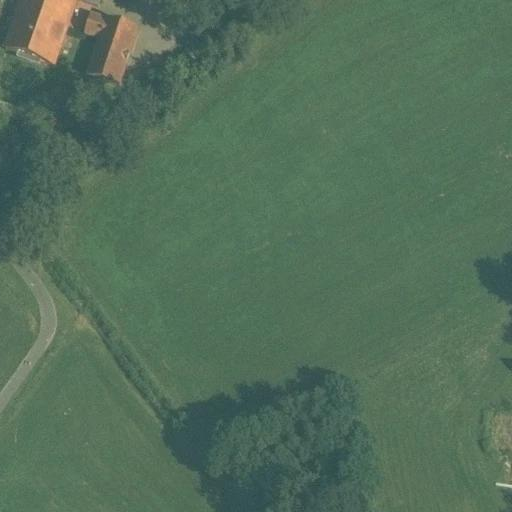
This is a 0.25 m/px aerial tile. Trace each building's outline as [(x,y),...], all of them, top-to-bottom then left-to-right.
[(77,0),(23,0),(12,33),(6,51),(54,68),(77,2),(77,0)] [(77,0),(77,2),(98,9),(101,0),(141,0),(144,1),(144,0),(77,0)] [(191,0),(155,0),(155,3),(187,14),(191,0)] [(139,32),(92,17),(85,37),(95,40),(94,43),(98,45),(87,78),(119,89),(139,32)] [(26,114),(0,105),(0,130),(18,137),(26,114)]
